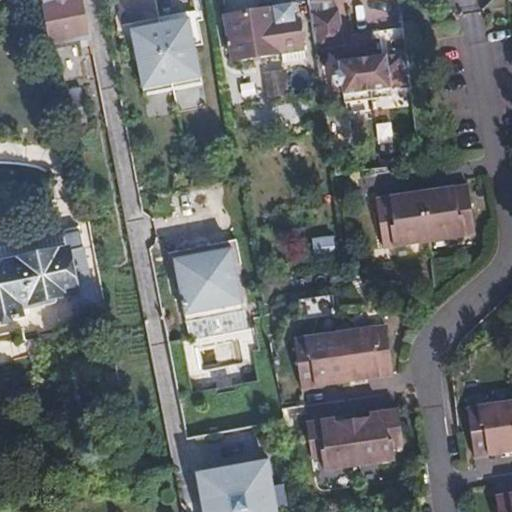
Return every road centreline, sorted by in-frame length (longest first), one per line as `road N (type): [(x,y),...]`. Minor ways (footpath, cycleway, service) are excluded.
road 1 (residential): [(439,511),(417,368),(439,318),(497,259),(504,205),(460,0)]
road 2 (residential): [(184,511),(88,0)]
